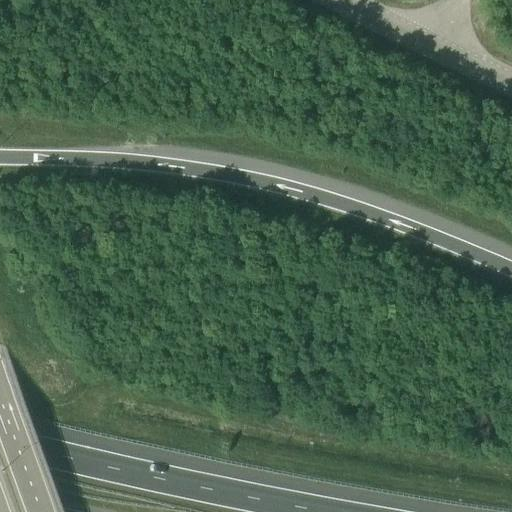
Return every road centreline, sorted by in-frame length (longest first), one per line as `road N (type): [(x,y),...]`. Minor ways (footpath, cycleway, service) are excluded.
road 1 (motorway): [(511,270),(379,220),(231,179),(0,157)]
road 2 (motorway): [(329,511),(0,439)]
road 3 (tertiary): [(511,82),(336,0)]
road 4 (primary): [(48,511),(0,378)]
